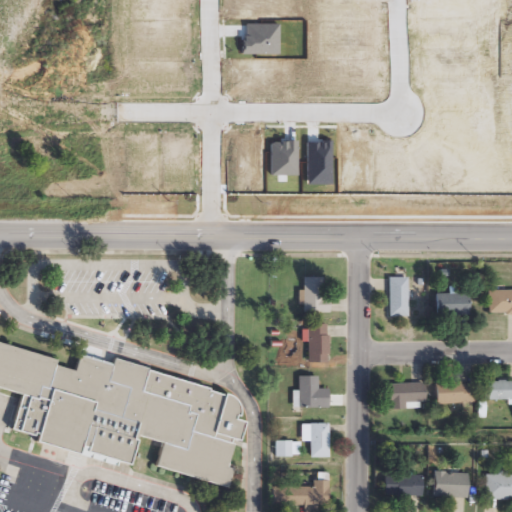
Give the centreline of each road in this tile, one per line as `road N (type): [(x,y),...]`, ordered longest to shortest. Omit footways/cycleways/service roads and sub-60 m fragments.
road 1 (tertiary): [(0,231),(511,239)]
road 2 (residential): [(395,0),(397,113),(206,115)]
road 3 (residential): [(256,511),(256,421),(229,379),(227,237)]
road 4 (residential): [(360,511),(364,239)]
road 5 (residential): [(205,0),(206,236)]
road 6 (residential): [(511,354),(362,355)]
